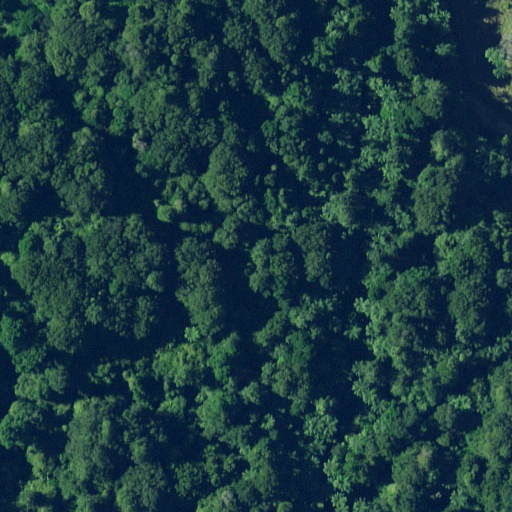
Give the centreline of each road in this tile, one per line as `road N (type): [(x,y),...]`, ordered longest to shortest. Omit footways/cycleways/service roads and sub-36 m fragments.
road 1 (track): [(511,196),(495,324),(348,511)]
road 2 (track): [(439,0),(456,65),(511,139)]
